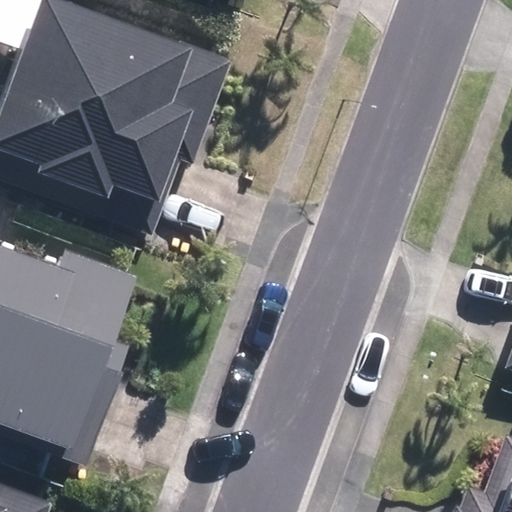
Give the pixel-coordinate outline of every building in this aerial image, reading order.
[(93,0),(0,0),(0,40),(17,46),(0,92),(0,142),(33,155),(30,162),(103,189),(108,176),(165,197),(181,154),(189,157),(226,57),(184,41),(186,34),(93,0)] [(0,233),(0,411),(86,444),(146,288),(0,233)] [(511,332),(501,363),(511,366),(511,332)] [(511,511),(511,432),(502,429),(484,482),(461,474),(448,511),(511,511)] [(0,511),(45,511),(51,494),(0,476),(0,511)]
